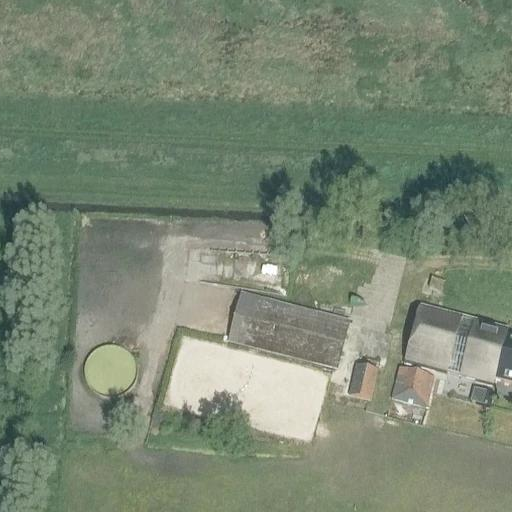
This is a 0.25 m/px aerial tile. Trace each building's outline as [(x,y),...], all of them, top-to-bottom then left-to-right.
[(337,372),(349,323),(241,297),(229,346),(337,372)] [(511,340),(506,339),(508,331),(475,322),(474,325),(461,321),(461,318),(420,307),(404,365),(492,389),(494,381),(511,386),(511,340)] [(375,371),(353,367),(348,398),(369,402),(375,371)] [(435,378),(398,369),(390,401),(427,410),(435,378)] [(494,397),(482,393),(478,405),(491,409),(494,397)]
